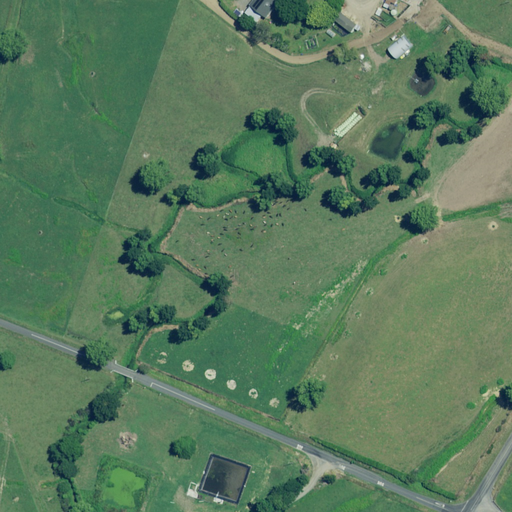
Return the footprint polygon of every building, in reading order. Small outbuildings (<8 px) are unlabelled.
[(264,16),(270,20),(283,0),(256,0),(247,13),(260,22),(264,16)] [(397,7),(399,0),(387,0),(388,0),(385,8),(392,11),(394,17),(400,14),(397,7)] [(360,25),(344,12),(336,22),(352,35),(360,25)] [(405,36),(389,48),(399,61),(415,49),(405,36)] [(368,116),(359,106),(353,112),(362,121),(368,116)]
